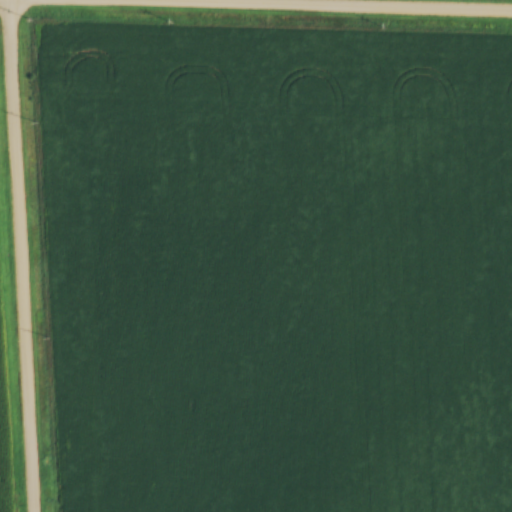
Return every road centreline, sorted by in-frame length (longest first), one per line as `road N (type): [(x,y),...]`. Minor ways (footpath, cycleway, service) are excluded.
road 1 (residential): [(36,511),(11,0)]
road 2 (residential): [(511,10),(146,0)]
